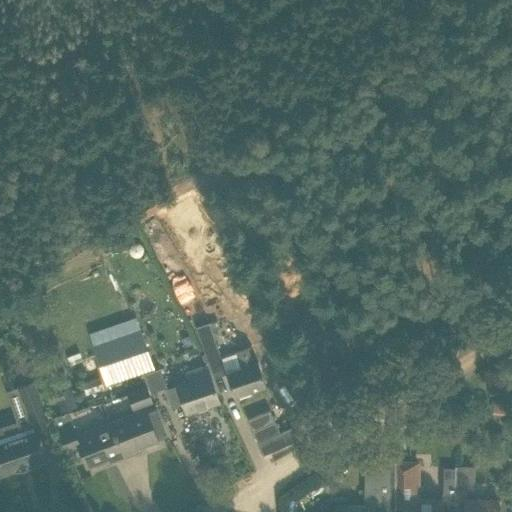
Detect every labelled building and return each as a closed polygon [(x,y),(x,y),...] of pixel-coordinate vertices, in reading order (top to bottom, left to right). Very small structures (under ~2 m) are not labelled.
[(210,244),(191,254),(211,290),(229,280),(210,244)] [(304,324),(312,320),(307,312),(300,316),(304,324)] [(88,333),(106,386),(153,369),(135,316),(88,333)] [(196,327),(205,354),(217,350),(208,323),(196,327)] [(372,343),(361,346),(363,356),(374,353),(372,343)] [(266,386),(259,367),(258,362),(255,363),(250,346),(235,351),(241,368),(226,373),(234,396),(266,386)] [(17,387),(28,417),(30,416),(30,418),(44,413),(32,381),(14,347),(6,351),(23,385),(17,387)] [(187,380),(165,388),(171,406),(183,402),(186,413),(219,402),(206,364),(184,371),(187,380)] [(126,394),(132,410),(152,403),(146,386),(126,394)] [(53,394),(60,413),(77,407),(70,389),(53,394)] [(145,409),(109,423),(124,456),(134,452),(133,449),(157,440),(150,421),(145,409)] [(38,441),(35,432),(30,418),(30,416),(28,417),(17,421),(0,426),(0,469),(2,475),(45,460),(38,441)] [(124,456),(109,423),(76,436),(72,425),(58,430),(67,453),(79,448),(86,467),(110,458),(111,461),(124,456)] [(395,508),(395,462),(364,461),(364,490),(368,490),(368,505),(335,506),(334,511),(374,511),(374,510),(396,510),(396,508),(395,508)] [(418,463),(395,462),(395,508),(396,508),(397,508),(397,507),(402,507),(402,511),(442,511),(443,511),(453,511),(454,494),(442,493),(442,500),(417,500),(418,463)] [(454,466),(454,494),(453,511),(464,511),(463,511),(497,511),(498,510),(500,510),(500,507),(498,507),(498,500),(464,499),(464,489),(472,490),(473,466),(454,466)]
